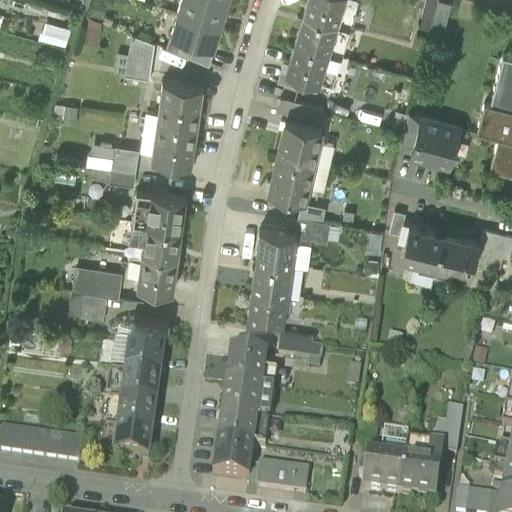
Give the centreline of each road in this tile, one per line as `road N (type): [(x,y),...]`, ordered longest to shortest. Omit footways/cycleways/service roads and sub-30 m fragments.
road 1 (residential): [(271,0),(218,190),(177,504)]
road 2 (residential): [(0,477),(177,504)]
